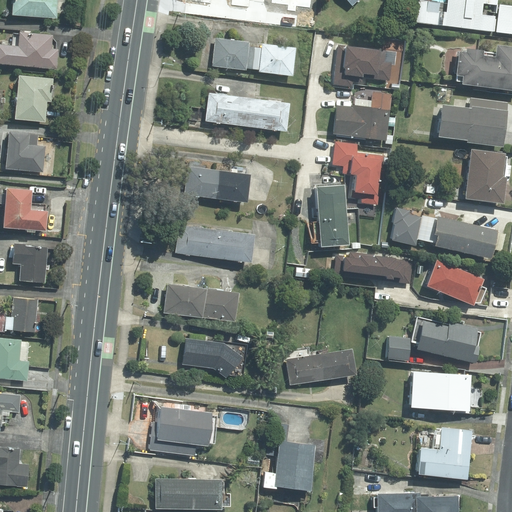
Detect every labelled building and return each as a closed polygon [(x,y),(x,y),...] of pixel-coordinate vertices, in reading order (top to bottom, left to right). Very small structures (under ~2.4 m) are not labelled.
[(59,0),(12,0),(12,15),(59,18),(59,0)] [(271,0),(232,0),(266,13),(271,0)] [(511,4),(496,2),(496,0),(414,0),(412,21),(511,33),(511,4)] [(52,33),(19,30),(18,45),(0,43),(0,62),(57,66),(57,47),(52,47),(52,33)] [(248,40),(213,36),(211,65),(245,68),(248,40)] [(511,43),(496,42),(494,56),(482,54),(483,48),(465,45),(464,49),(458,48),(455,73),(462,74),(461,82),(511,88),(511,43)] [(260,46),(249,46),(248,67),(257,68),(257,72),(293,75),(295,45),(260,43),(260,46)] [(391,50),(337,43),(333,84),(353,86),(354,79),(362,80),(362,75),(388,78),(391,50)] [(54,77),(18,73),(14,119),(44,121),(46,100),(52,101),(54,77)] [(391,91),(371,90),(371,105),(336,104),(335,134),(367,135),(386,139),(387,114),(390,114),(391,91)] [(289,101),(207,92),(204,120),(286,129),(289,101)] [(503,145),(507,101),(469,97),(468,105),(440,102),(437,134),(466,137),(465,141),(503,145)] [(37,132),(9,129),(4,168),(42,172),(45,145),(36,144),(37,132)] [(357,142),(334,140),(333,164),(342,164),(342,172),(354,172),(353,185),(351,185),(350,195),(359,195),(358,203),(378,204),(381,155),(356,154),(357,142)] [(503,150),(469,146),(464,197),(502,201),(505,176),(500,175),(503,150)] [(250,174),(188,166),(185,193),(246,201),(250,174)] [(345,181),(316,182),(318,219),(311,219),(312,239),(320,239),(320,248),(329,248),(329,242),(348,242),(345,181)] [(32,187),(4,186),(2,226),(45,228),(46,210),(30,209),(32,187)] [(410,208),(396,206),(390,238),(415,243),(416,238),(434,242),(433,246),(490,258),(496,227),(436,214),(435,217),(420,214),(419,216),(409,214),(410,208)] [(253,230),(177,224),(175,253),(250,260),(253,230)] [(47,245),(14,243),(12,263),(19,264),(18,279),(45,281),(47,245)] [(347,255),(334,254),(332,274),(352,276),(352,273),(403,279),(402,285),(411,286),(414,259),(387,256),(387,254),(347,250),(347,255)] [(484,277),(435,258),(425,285),(473,304),(484,277)] [(309,266),(295,266),(295,277),(309,277),(309,266)] [(237,289),(165,284),(163,313),(235,319),(237,289)] [(4,307),(0,306),(0,329),(4,329),(4,328),(11,328),(11,330),(34,331),(36,297),(13,296),(12,316),(4,316),(4,307)] [(448,324),(423,317),(416,346),(475,361),(479,345),(473,344),(477,327),(449,319),(448,324)] [(410,335),(388,333),(385,359),(408,361),(410,335)] [(21,338),(0,335),(0,377),(26,380),(28,360),(19,360),(21,338)] [(221,340),(184,336),(181,364),(212,367),(225,377),(241,355),(221,340)] [(351,346),(284,357),(288,383),(356,372),(351,346)] [(470,372),(411,368),(409,406),(468,409),(468,405),(469,387),(470,372)] [(20,394),(0,391),(0,424),(2,424),(3,411),(19,412),(20,394)] [(210,407),(159,403),(157,421),(151,420),(149,450),(194,453),(195,442),(207,443),(210,407)] [(287,423),(268,422),(266,454),(276,454),(275,470),(263,469),(262,486),(275,487),(275,485),(309,487),(312,462),(322,462),(324,439),(308,438),(308,440),(286,439),(287,423)] [(471,429),(440,426),(438,446),(418,445),(416,471),(467,476),(471,429)] [(17,461),(18,446),(0,445),(0,483),(26,485),(28,462),(17,461)] [(230,491),(221,491),(221,477),(155,476),(155,507),(220,508),(220,505),(229,505),(230,491)] [(418,489),(375,489),(374,511),(458,511),(459,494),(418,493),(418,489)]
